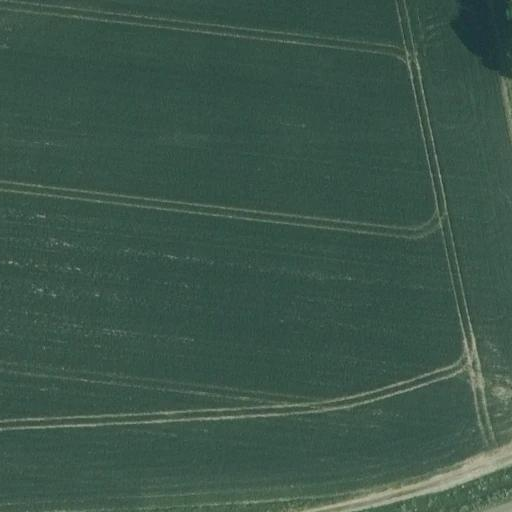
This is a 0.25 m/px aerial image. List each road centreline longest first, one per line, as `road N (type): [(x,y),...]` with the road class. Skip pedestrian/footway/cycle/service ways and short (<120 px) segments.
road 1 (track): [(317,511),(511,453)]
road 2 (track): [(511,128),(485,0)]
